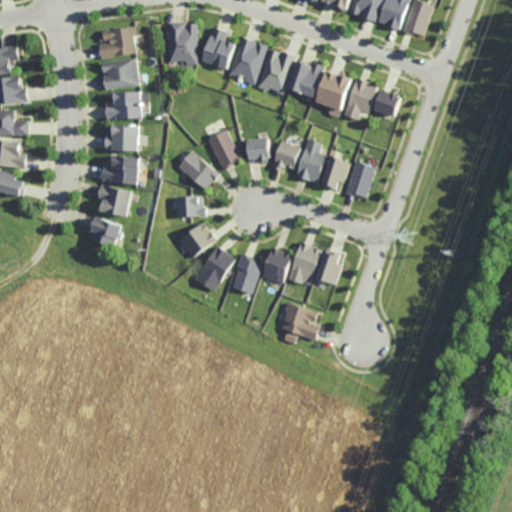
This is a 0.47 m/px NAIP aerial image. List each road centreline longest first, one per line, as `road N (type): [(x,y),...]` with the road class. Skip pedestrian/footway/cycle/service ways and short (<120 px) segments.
road 1 (residential): [(0,16),(111,0),(251,6),(438,75)]
road 2 (residential): [(364,344),(362,308),(380,236),(463,0)]
road 3 (residential): [(61,201),(69,139),(54,0)]
road 4 (residential): [(255,212),(300,210),(380,236)]
